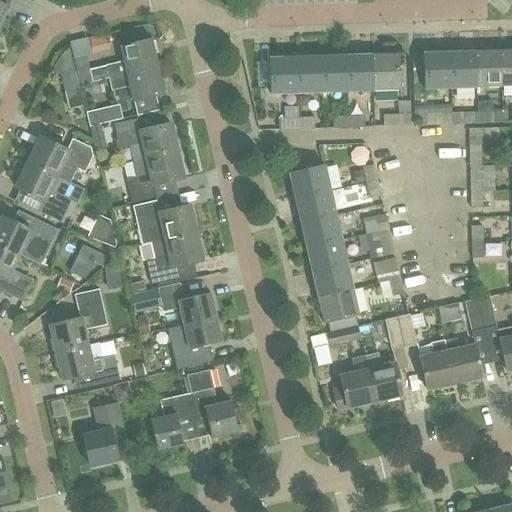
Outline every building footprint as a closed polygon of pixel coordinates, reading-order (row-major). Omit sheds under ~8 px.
[(105,65),(108,78),(157,67),(150,39),(120,46),(123,62),(105,65)] [(78,85),(69,44),(57,54),(48,72),(60,69),(65,88),(78,85)] [(475,52),(477,88),(502,87),(500,51),(475,52)] [(511,86),(511,51),(500,51),(502,87),(511,86)] [(450,53),(452,89),(477,88),(475,52),(450,53)] [(452,89),(450,53),(424,54),(426,90),(452,89)] [(80,84),(93,81),(87,54),(74,57),(80,84)] [(372,55),(374,92),(400,91),(399,54),(372,55)] [(347,56),(348,92),(374,92),(372,55),(347,56)] [(323,94),(321,56),(296,57),(298,95),(323,94)] [(321,56),(323,94),(348,92),(347,56),(321,56)] [(270,57),(272,96),(298,95),(296,57),(270,57)] [(129,86),(132,100),(163,93),(157,67),(108,78),(111,90),(129,86)] [(384,114),(384,126),(411,125),(411,101),(399,101),(399,113),(384,114)] [(122,118),(120,106),(87,113),(90,125),(122,118)] [(477,111),(462,112),(462,124),(478,123),(477,111)] [(478,123),(494,123),(492,111),(477,111),(478,123)] [(426,113),(426,125),(453,124),(453,112),(426,113)] [(334,116),(334,128),(350,127),(349,115),(334,116)] [(365,115),(349,115),(350,127),(365,127),(365,115)] [(315,116),(300,117),(299,129),(315,128),(315,116)] [(279,118),(280,129),(299,129),(300,117),(279,118)] [(142,143),(145,159),(177,152),(170,124),(140,132),(137,120),(113,125),(119,148),(142,143)] [(91,134),(100,132),(98,125),(89,127),(91,134)] [(499,144),(499,127),(469,127),(470,166),(482,165),(481,145),(499,144)] [(39,137),(27,162),(56,177),(63,163),(84,173),(92,157),(89,148),(72,140),(67,151),(39,137)] [(442,160),(467,156),(465,143),(440,146),(442,160)] [(183,178),(177,152),(134,162),(137,177),(127,180),(131,202),(154,196),(152,185),(183,178)] [(50,191),(56,177),(27,162),(15,188),(44,202),(38,212),(60,222),(71,201),(50,191)] [(330,180),(340,178),(337,162),(327,165),(330,180)] [(367,182),(377,181),(375,164),(363,167),(365,182),(367,182)] [(470,189),(495,190),(495,165),(470,166),(470,189)] [(295,199),(330,191),(324,166),(289,173),(295,199)] [(361,199),(363,210),(383,205),(377,181),(365,183),(370,196),(360,197),(361,199)] [(471,191),(471,207),(483,207),(483,190),(471,191)] [(301,224),(336,216),(330,191),(295,199),(301,224)] [(161,225),(164,239),(164,240),(196,232),(189,205),(159,213),(156,201),(133,207),(138,230),(161,225)] [(363,218),(366,233),(388,229),(382,205),(363,210),(362,210),(365,218),(363,218)] [(109,220),(97,215),(87,237),(113,247),(115,243),(109,220)] [(307,249),(342,241),(336,216),(301,224),(307,249)] [(1,217),(0,218),(0,247),(18,256),(25,242),(46,252),(56,230),(35,219),(30,230),(1,217)] [(471,242),(472,242),(484,242),(483,225),(472,226),(471,242)] [(365,234),(370,258),(394,252),(388,230),(366,233),(365,234)] [(152,242),(156,259),(146,261),(151,284),(173,279),(171,267),(202,259),(196,232),(164,240),(164,239),(152,242)] [(485,238),(485,252),(499,252),(499,238),(485,238)] [(312,274),(347,265),(342,241),(307,249),(312,274)] [(484,257),(484,242),(472,242),(472,257),(484,257)] [(0,294),(1,292),(22,302),(33,280),(11,270),(18,256),(0,247),(0,294)] [(98,255),(85,249),(73,274),(86,280),(98,255)] [(374,262),(378,282),(400,278),(394,253),(376,257),(377,262),(373,262),(374,262)] [(318,298),(353,290),(347,265),(312,274),(318,298)] [(375,298),(379,316),(406,310),(400,278),(378,282),(381,296),(375,298)] [(49,326),(56,354),(88,347),(84,331),(107,325),(101,301),(103,301),(100,289),(75,294),(78,307),(77,307),(80,318),(49,326)] [(353,290),(318,298),(324,324),(341,320),(342,323),(359,320),(358,316),(359,316),(353,290)] [(144,292),(130,295),(134,314),(148,311),(144,292)] [(179,308),(180,310),(183,325),(216,318),(210,293),(178,301),(176,297),(164,300),(167,311),(179,308)] [(477,298),(483,329),(497,327),(490,295),(477,298)] [(465,301),(472,332),(483,329),(477,298),(465,301)] [(398,319),(403,346),(418,344),(414,328),(426,326),(423,313),(398,319),(398,316),(398,319)] [(140,333),(148,331),(145,318),(137,320),(140,333)] [(216,318),(183,325),(187,343),(175,345),(177,357),(190,354),(189,350),(222,343),(216,318)] [(385,319),(392,350),(403,346),(398,319),(385,319)] [(327,335),(330,346),(360,341),(358,326),(327,335)] [(507,372),(511,370),(511,326),(498,329),(501,340),(499,341),(507,372)] [(448,352),(455,384),(483,378),(475,346),(460,350),(457,337),(445,340),(448,352)] [(455,384),(448,352),(447,353),(444,340),(430,343),(433,356),(420,359),(427,390),(455,384)] [(96,385),(120,380),(114,356),(91,362),(88,347),(56,354),(63,381),(93,373),(96,385)] [(365,357),(375,403),(403,397),(396,365),(380,368),(378,354),(364,357),(365,357)] [(352,360),(356,374),(341,378),(343,388),(334,391),(338,409),(348,407),(348,409),(375,403),(365,357),(352,360)] [(188,375),(192,393),(186,394),(192,420),(207,418),(212,440),(238,434),(231,401),(217,404),(213,388),(215,387),(211,370),(188,375)] [(179,423),(192,420),(186,394),(160,401),(163,416),(150,420),(158,452),(184,446),(179,423)] [(111,430),(124,428),(118,404),(94,409),(99,433),(84,436),(91,467),(118,461),(111,430)] [(511,511),(511,503),(488,510),(488,511),(511,511)]
